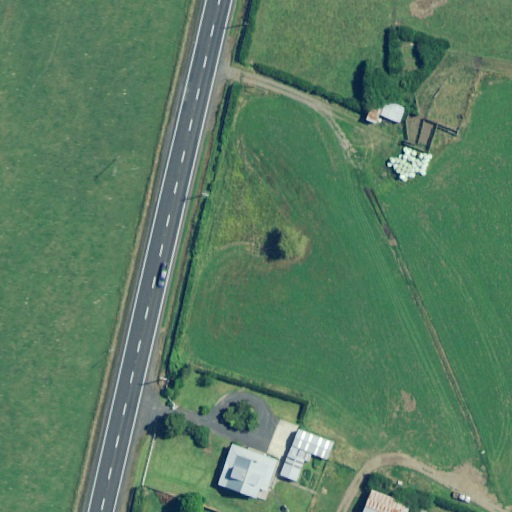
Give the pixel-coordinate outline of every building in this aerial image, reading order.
[(400,124),(406,109),(374,96),(365,119),(376,124),(379,116),(400,124)] [(297,430),(281,477),(296,483),(304,461),(307,462),(310,454),(327,460),(333,443),(297,430)] [(260,489),(267,491),(268,488),(270,488),(279,462),(232,446),(218,485),(257,499),(260,489)] [(287,486),(274,482),(271,492),(284,496),(287,486)] [(428,511),(429,511),(372,491),(364,511),(428,511)]
